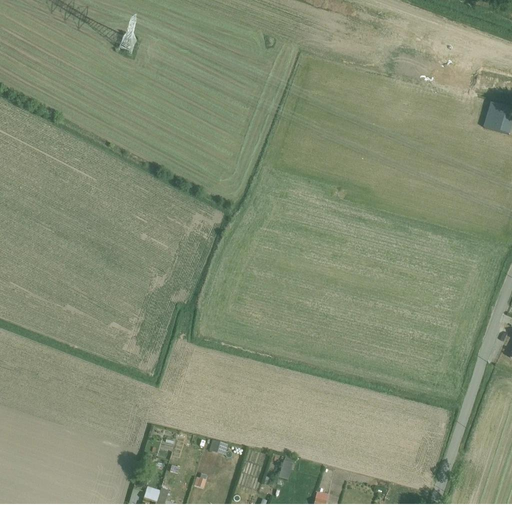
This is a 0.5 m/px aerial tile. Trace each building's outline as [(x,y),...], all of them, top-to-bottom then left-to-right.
[(511,110),(491,104),(484,128),(510,136),(511,126),(511,110)] [(212,441),(209,452),(225,456),(228,445),(212,441)] [(285,456),(278,478),(288,481),(296,459),(285,456)] [(196,478),(194,486),(203,489),(206,481),(196,478)] [(157,503),(160,492),(147,487),(143,499),(157,503)] [(160,492),(157,503),(155,510),(162,511),(166,499),(168,500),(169,496),(168,494),(170,494),(170,492),(161,488),(160,492)] [(316,493),(313,508),(324,511),(327,495),(316,493)]
